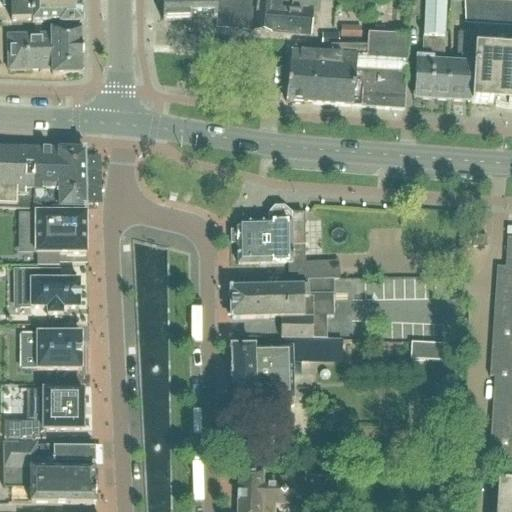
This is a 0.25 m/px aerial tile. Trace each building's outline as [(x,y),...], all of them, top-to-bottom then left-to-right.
[(162,0),(163,24),(216,22),(217,0),(162,0)] [(218,0),(216,31),(249,34),(252,0),(218,0)] [(252,0),(249,34),(315,39),(315,38),(311,37),(313,17),(319,17),(320,0),(308,0),(308,1),(300,0),(281,0),(280,7),(276,7),(276,0),(252,0)] [(413,101),(431,102),(435,40),(445,40),(446,0),(426,0),(423,59),(415,58),(413,101)] [(511,2),(470,0),(464,0),(465,26),(511,28),(511,2)] [(71,27),(81,27),(82,27),(81,3),(11,4),(11,3),(3,3),(4,10),(11,10),(12,24),(32,23),(32,25),(60,25),(60,27),(71,27)] [(361,29),(341,28),(340,47),(360,48),(361,29)] [(51,37),(8,38),(8,74),(52,73),(51,77),(83,76),(81,31),(52,33),(51,37)] [(352,109),(404,111),(408,37),(368,35),(367,49),(337,49),(322,48),(294,47),(294,53),(291,53),(285,105),(352,110),(352,109)] [(323,36),(322,48),(337,49),(338,37),(337,37),(323,36)] [(445,57),(445,40),(435,40),(431,102),(470,105),(470,104),(495,106),(495,109),(511,109),(511,56),(498,56),(499,50),(467,48),(466,41),(458,41),(458,57),(463,57),(463,65),(442,65),(442,57),(445,57)] [(0,212),(34,213),(34,212),(85,212),(85,153),(0,150),(0,212)] [(304,216),(303,216),(292,216),(291,216),(284,210),(274,210),(269,217),(269,225),(242,225),(237,230),(237,234),(236,234),(236,245),(238,245),(238,268),(289,266),(289,278),(312,277),(312,282),(333,282),(340,282),(339,264),(305,265),(304,216)] [(85,216),(35,216),(35,256),(37,256),(37,268),(58,268),(58,256),(85,256),(85,216)] [(487,238),(472,238),(472,250),(487,250),(487,238)] [(511,240),(507,240),(505,270),(497,269),(489,379),(494,379),(488,470),(511,472),(511,240)] [(31,311),(47,311),(47,316),(46,316),(46,318),(48,318),(48,317),(60,317),(60,318),(62,318),(62,316),(62,311),(77,311),(77,312),(79,312),(79,310),(78,285),(79,285),(79,283),(77,283),(77,284),(58,284),(58,273),(38,273),(38,284),(31,284),(31,283),(29,283),(29,285),(30,285),(30,310),(30,312),(31,312),(31,311)] [(289,290),(231,292),(231,322),(280,320),(281,340),(326,341),(326,318),(334,318),(334,297),(333,282),(312,282),(312,277),(289,278),(289,290)] [(380,328),(369,334),(373,341),(384,335),(380,328)] [(38,372),(82,372),(82,336),(38,336),(38,372)] [(298,358),(323,359),(323,342),(299,341),(298,358)] [(342,343),(326,343),(326,352),(342,352),(342,343)] [(457,350),(416,347),(415,359),(456,362),(457,350)] [(232,351),(233,402),(268,401),(268,408),(271,410),(291,410),(294,408),(292,349),(232,351)] [(4,426),(4,444),(33,444),(33,441),(44,441),(44,433),(80,433),(83,433),(83,431),(82,431),(82,419),(83,419),(83,407),(82,407),(82,395),(83,395),(83,393),(81,393),(44,393),(42,393),(42,426),(26,426),(4,426)] [(37,471),(37,457),(32,457),(32,459),(20,459),(20,446),(20,445),(2,445),(3,490),(30,490),(30,505),(95,506),(95,484),(93,484),(93,472),(37,471)] [(37,446),(20,446),(20,459),(32,459),(32,457),(37,457),(37,446)] [(44,447),(44,468),(94,468),(93,448),(55,448),(44,447)] [(276,511),(276,505),(305,506),(304,511),(329,511),(331,477),(306,476),(306,479),(264,478),(264,475),(239,474),(237,511),(276,511)] [(511,511),(511,483),(494,482),(494,484),(498,484),(496,511),(511,511)]
